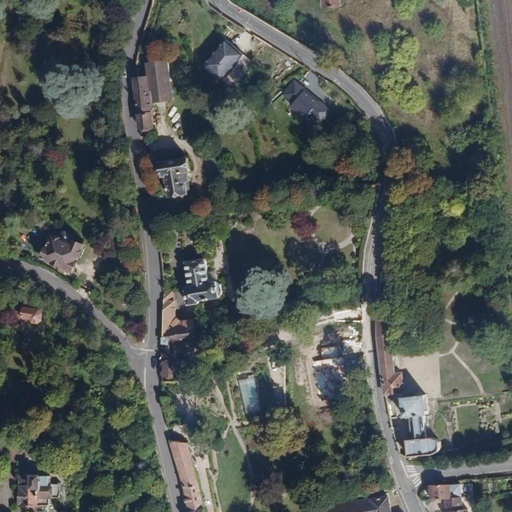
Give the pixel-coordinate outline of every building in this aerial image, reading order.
[(339,0),(323,0),(325,9),(340,7),(339,0)] [(222,81),(244,56),(226,41),(204,66),(222,81)] [(148,81),(137,82),(136,92),(141,130),(153,128),(151,105),(173,102),(168,64),(147,66),(148,81)] [(304,89),(306,88),(294,78),(284,90),(294,99),(290,103),(305,115),(308,111),(319,121),(329,109),(319,99),(317,101),(304,89)] [(315,96),(306,88),(304,89),(317,101),(319,99),(315,96)] [(191,159),(160,164),(162,179),(166,179),(169,199),(191,195),(189,185),(193,184),(191,175),(193,174),(191,159)] [(360,171),(361,182),(377,179),(378,168),(360,171)] [(321,209),(319,215),(324,217),(323,220),(332,223),(332,220),(339,222),(341,215),(321,209)] [(74,241),(55,233),(43,260),(75,274),(88,245),(75,239),(74,241)] [(188,278),(185,279),(189,305),(225,300),(222,282),(210,284),(206,259),(186,262),(188,278)] [(166,301),(165,339),(193,335),(192,323),(177,324),(175,320),(176,299),(166,301)] [(24,318),(24,323),(38,324),(38,327),(46,328),(54,318),(48,308),(41,307),(40,308),(39,308),(39,304),(33,304),(33,306),(31,306),(30,306),(30,308),(25,308),(25,310),(23,311),(22,313),(22,316),(24,318)] [(383,374),(387,396),(402,395),(399,376),(396,376),(393,361),(392,345),(391,320),(379,321),(380,345),(381,360),(383,374)] [(165,339),(165,383),(180,382),(180,360),(187,348),(200,346),(200,334),(193,335),(165,339)] [(247,413),(261,409),(253,377),(239,380),(247,413)] [(407,440),(409,457),(439,455),(439,451),(442,450),(441,439),(430,440),(428,415),(431,414),(430,396),(403,398),(405,419),(410,419),(412,440),(407,440)] [(206,511),(190,441),(171,439),(190,507),(187,508),(188,511),(206,511)] [(23,476),(20,505),(41,507),(41,500),(52,501),(54,478),(23,476)] [(446,499),(452,499),(451,485),(430,486),(430,500),(446,499)] [(326,506),(326,511),(391,511),(389,494),(326,506)] [(446,511),(473,511),(473,500),(463,500),(463,498),(452,499),(446,499),(446,511)]
